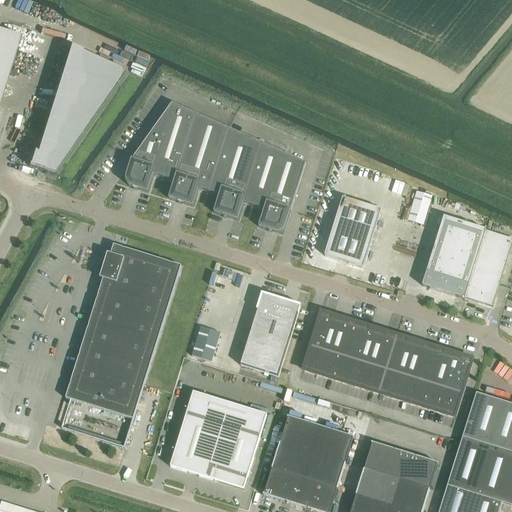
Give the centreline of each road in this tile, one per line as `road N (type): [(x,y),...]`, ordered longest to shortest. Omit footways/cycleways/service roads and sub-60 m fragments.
road 1 (unclassified): [(511,353),(486,335),(350,289),(30,194)]
road 2 (unclassified): [(0,449),(202,511)]
road 3 (unknown): [(342,511),(370,437),(440,457),(430,511)]
